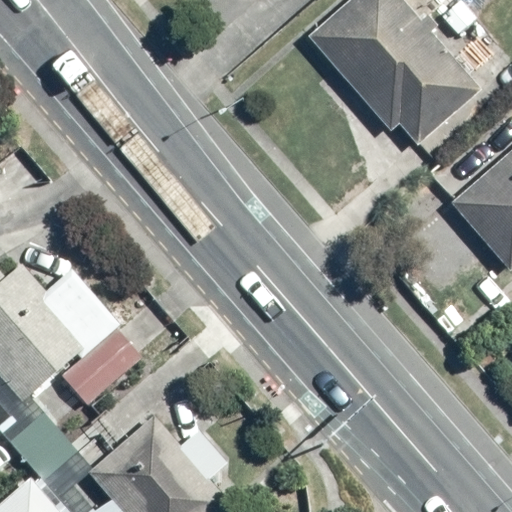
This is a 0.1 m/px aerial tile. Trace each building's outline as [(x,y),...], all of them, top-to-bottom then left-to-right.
[(347,93),(382,131),(390,124),(414,150),(478,91),(394,0),(347,0),(301,43),(347,93)] [(511,149),(459,195),(511,257),(511,149)] [(0,406),(4,412),(49,376),(77,410),(142,358),(79,281),(96,268),(45,205),(0,241),(0,406)] [(177,440),(157,415),(80,476),(107,511),(216,511),(227,504),(209,481),(228,466),(195,425),(177,440)] [(107,511),(34,417),(2,441),(30,477),(0,499),(0,511),(107,511)]
